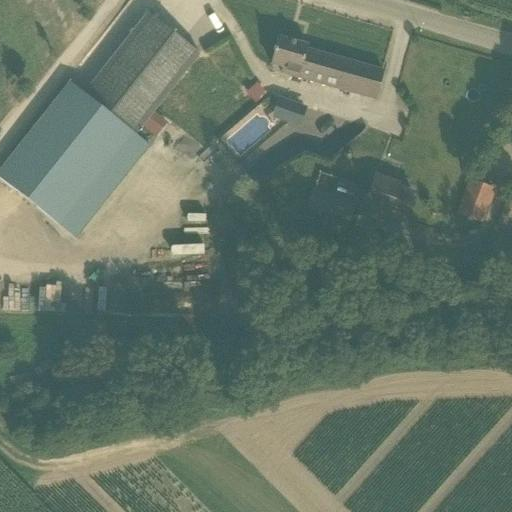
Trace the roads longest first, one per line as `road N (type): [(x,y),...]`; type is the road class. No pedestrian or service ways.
road 1 (track): [(0,144),(120,0)]
road 2 (unclassified): [(511,46),(349,0)]
